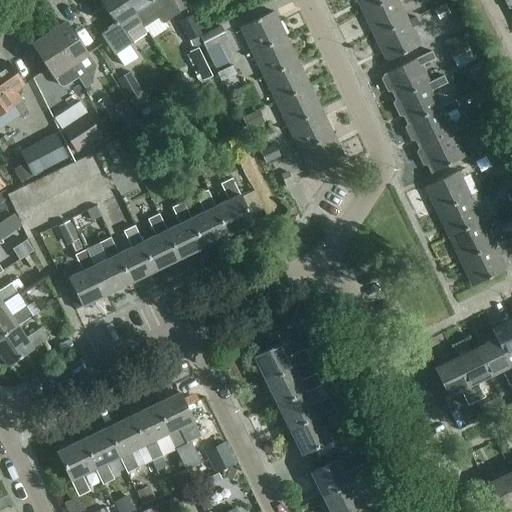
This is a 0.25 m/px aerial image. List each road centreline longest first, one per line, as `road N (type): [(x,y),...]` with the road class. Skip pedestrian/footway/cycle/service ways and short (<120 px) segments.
road 1 (residential): [(333,260),(382,163),(305,0)]
road 2 (residential): [(451,511),(333,260)]
road 3 (residential): [(272,511),(182,326)]
road 4 (residential): [(0,415),(182,326)]
road 5 (residential): [(182,326),(333,260)]
